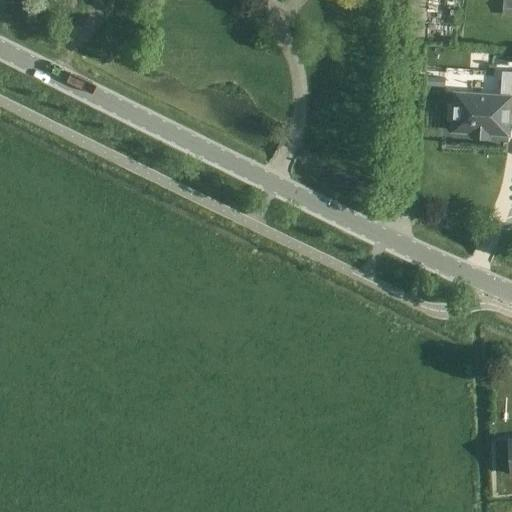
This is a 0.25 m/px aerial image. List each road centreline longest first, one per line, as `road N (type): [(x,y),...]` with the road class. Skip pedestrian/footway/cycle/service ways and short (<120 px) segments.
road 1 (tertiary): [(511,299),(0,50)]
road 2 (unknown): [(387,242),(402,204),(432,0)]
